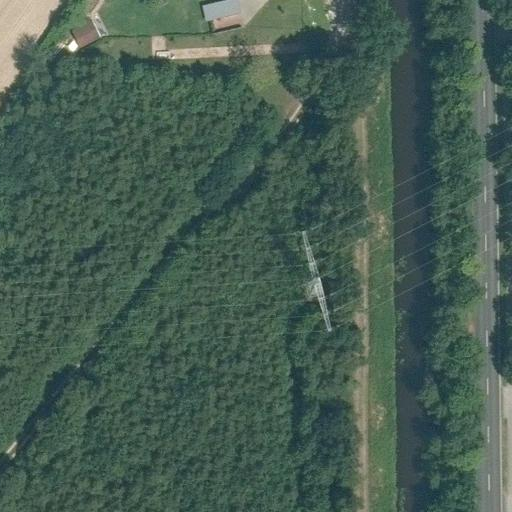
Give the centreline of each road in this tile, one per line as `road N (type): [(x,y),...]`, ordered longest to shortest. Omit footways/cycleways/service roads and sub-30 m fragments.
road 1 (tertiary): [(484,0),(491,511)]
road 2 (unknown): [(275,147),(272,511)]
road 3 (residential): [(339,0),(331,48),(275,147)]
